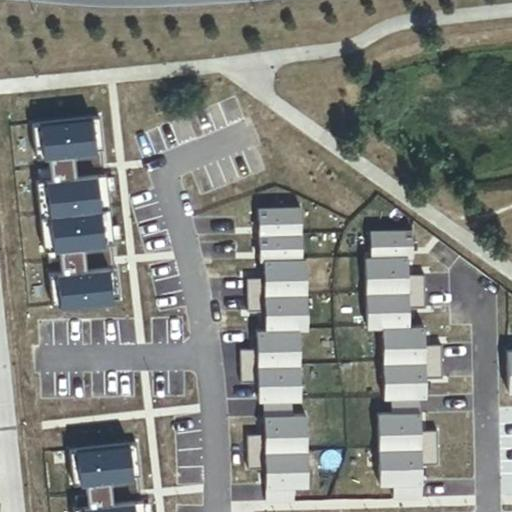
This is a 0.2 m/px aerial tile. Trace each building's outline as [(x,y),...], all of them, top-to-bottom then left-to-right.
[(34,183),(42,253),(57,251),(59,274),(47,276),(51,309),(118,302),(115,268),(113,268),(110,245),(112,245),(104,175),(102,175),(99,152),(101,152),(98,118),(30,126),(34,160),(46,158),(49,181),(34,183)] [(297,207),(255,208),(256,236),(298,235),(297,207)] [(408,230),(366,231),(366,258),(368,258),(404,257),(405,258),(409,258),(408,230)] [(298,235),(256,236),(256,262),(261,262),(261,261),(299,260),(299,259),(298,259),(298,235)] [(405,258),(404,257),(368,258),(366,258),(361,258),(362,293),(422,292),(421,275),(404,275),(404,258),(405,258)] [(261,261),(261,262),(260,278),(243,279),(243,296),(303,295),(302,259),(299,259),(299,260),(261,261)] [(423,308),(422,292),(362,293),(363,328),(378,328),(406,327),(406,309),(423,308)] [(303,295),(243,296),(244,312),(261,312),(262,331),(295,330),(304,330),(303,295)] [(378,328),(379,363),(439,362),(439,345),(422,345),(421,327),(406,327),(378,328)] [(296,365),(295,330),(262,331),(253,331),(253,349),(236,350),(237,367),(296,365)] [(380,399),(388,398),(417,398),(423,397),(423,379),(440,378),(439,362),(379,363),(380,399)] [(296,365),(237,367),(237,383),(255,383),(255,402),(260,402),(289,401),(297,401),(296,365)] [(418,431),(417,398),(388,398),(388,413),(375,413),(376,450),(436,448),(435,431),(418,431)] [(289,401),(260,402),(261,435),(244,435),(244,453),(304,451),(303,415),(289,416),(289,401)] [(134,445),(67,452),(71,486),(84,484),(86,507),(71,509),(71,511),(142,511),(141,501),(139,501),(136,478),(138,478),(134,445)] [(436,448),(376,450),(377,485),(391,485),(392,500),(420,499),(419,466),(436,465),(436,448)] [(304,451),(244,453),(244,470),(262,470),(263,503),(292,502),(291,487),(305,487),(304,451)]
